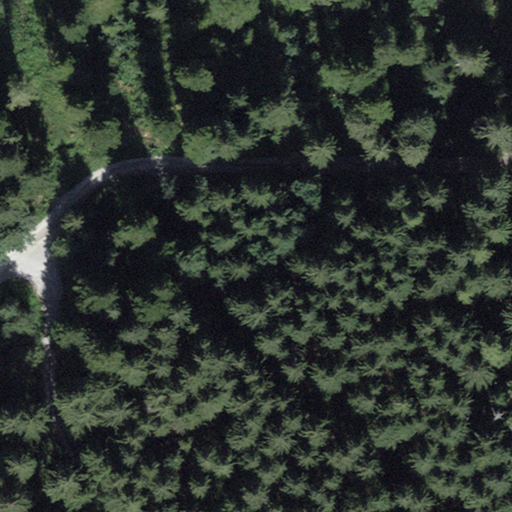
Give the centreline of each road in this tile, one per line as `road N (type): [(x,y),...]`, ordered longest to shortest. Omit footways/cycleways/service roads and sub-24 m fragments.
road 1 (track): [(0,255),(69,199),(126,170),(225,163),(511,191)]
road 2 (track): [(15,242),(30,282),(48,442),(89,511)]
